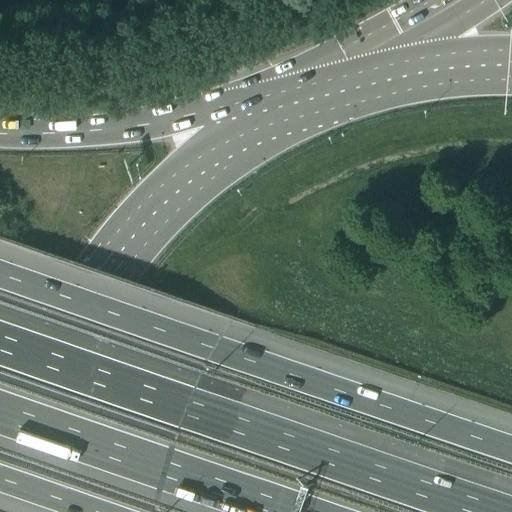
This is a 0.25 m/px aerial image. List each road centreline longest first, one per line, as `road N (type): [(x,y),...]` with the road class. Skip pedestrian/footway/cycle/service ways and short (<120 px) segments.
road 1 (motorway): [(511,448),(0,275)]
road 2 (motorway): [(508,511),(0,337)]
road 3 (primary): [(245,118),(151,212),(71,323),(42,392),(19,511)]
road 4 (motorway): [(0,411),(293,511)]
road 5 (motorway): [(245,118),(0,134)]
road 6 (primary): [(511,66),(340,83)]
road 7 (primary): [(486,0),(340,83)]
